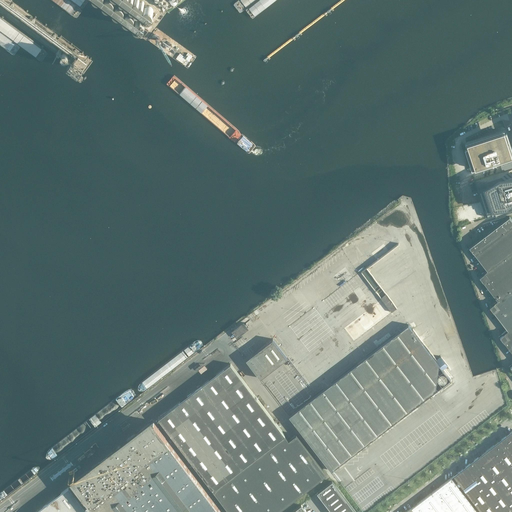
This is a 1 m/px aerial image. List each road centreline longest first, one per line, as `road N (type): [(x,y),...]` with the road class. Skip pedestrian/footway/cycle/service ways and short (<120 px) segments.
road 1 (unclassified): [(511,384),(463,247),(470,226),(511,212)]
road 2 (unclassified): [(511,419),(391,511)]
